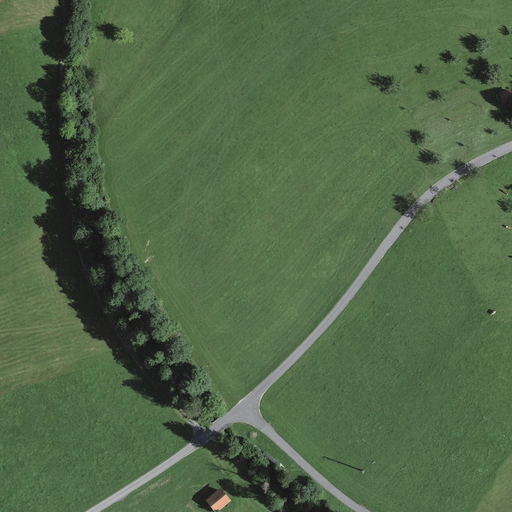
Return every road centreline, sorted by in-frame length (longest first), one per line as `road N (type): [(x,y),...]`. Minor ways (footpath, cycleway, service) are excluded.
road 1 (unclassified): [(91,511),(241,408),(335,313),(429,194),(511,145)]
road 2 (track): [(201,439),(124,338),(84,260),(65,174),(59,0)]
road 3 (track): [(241,408),(364,511)]
